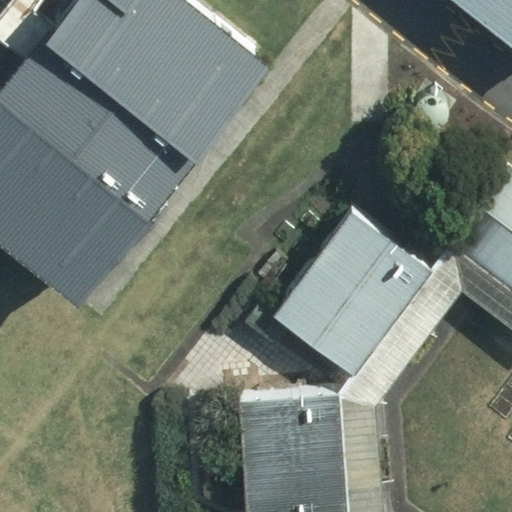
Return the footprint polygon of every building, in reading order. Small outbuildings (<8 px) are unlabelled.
[(281,56),(206,0),(77,0),(0,103),(0,242),(89,309),(281,56)] [(336,0),(310,0),(296,19),(359,68),(383,37),(336,0)] [(511,0),(471,0),(511,30),(511,0)] [(340,90),(301,65),(261,127),(300,152),(340,90)] [(511,152),(497,141),(434,221),(511,281),(511,152)] [(447,249),(368,189),(276,310),(355,369),(447,249)] [(340,511),(339,374),(229,375),(230,511),(340,511)]
